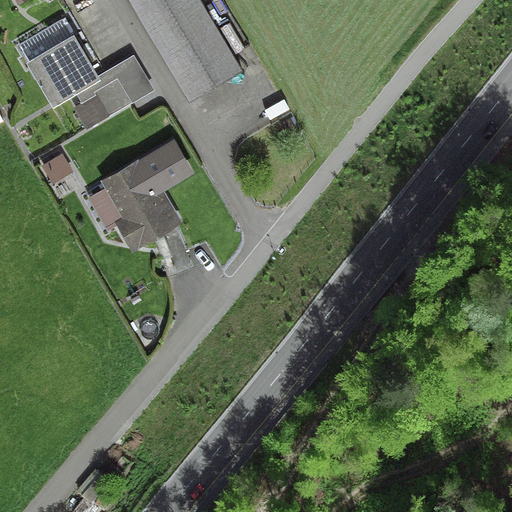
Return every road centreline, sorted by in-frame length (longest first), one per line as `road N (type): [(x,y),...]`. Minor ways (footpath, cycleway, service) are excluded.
road 1 (primary): [(165,511),(511,85)]
road 2 (track): [(405,216),(415,270),(360,352),(276,511)]
road 3 (residential): [(37,511),(228,284)]
